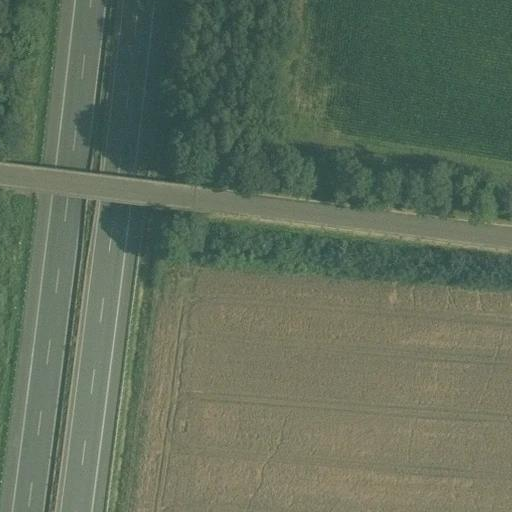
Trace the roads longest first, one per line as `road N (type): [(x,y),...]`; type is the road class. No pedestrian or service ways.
road 1 (motorway): [(88,0),(23,511)]
road 2 (motorway): [(74,511),(137,0)]
road 3 (unclassified): [(511,241),(0,179)]
